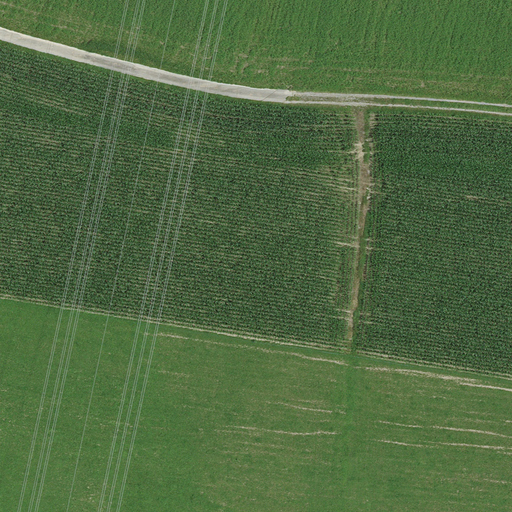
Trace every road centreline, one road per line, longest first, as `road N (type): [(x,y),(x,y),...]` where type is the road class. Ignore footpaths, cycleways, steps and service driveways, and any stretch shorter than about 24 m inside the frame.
road 1 (track): [(0,32),(202,85),(363,100)]
road 2 (track): [(363,100),(343,468)]
road 3 (track): [(363,100),(511,109)]
